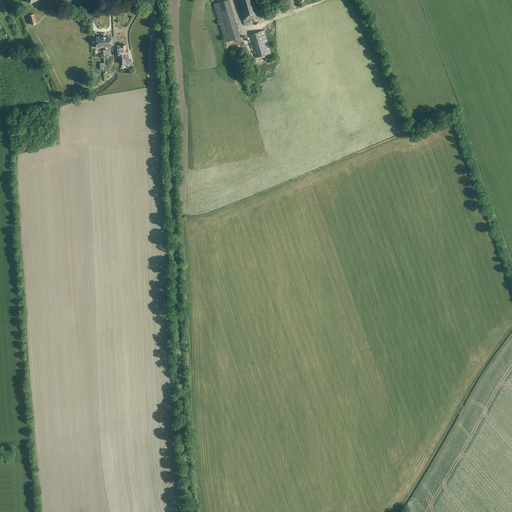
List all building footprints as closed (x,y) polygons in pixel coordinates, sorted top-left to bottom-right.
[(229,0),(227,0),(214,4),(225,42),(240,38),(229,0)] [(236,0),(243,21),(249,19),(259,16),(254,0),(236,0)] [(263,30),(249,35),(256,58),(270,53),(263,30)] [(105,47),(105,50),(109,50),(114,50),(114,41),(114,36),(111,36),(111,37),(106,37),(105,33),(101,34),(102,37),(96,37),(96,43),(94,43),(94,47),(105,47)] [(118,55),(122,55),(127,54),(127,53),(128,53),(127,49),(126,49),(126,45),(124,44),(123,44),(121,45),(121,46),(117,46),(118,55)] [(132,60),(129,60),(128,58),(127,58),(127,54),(122,55),(123,65),(127,64),(127,67),(132,67),(132,60)]
